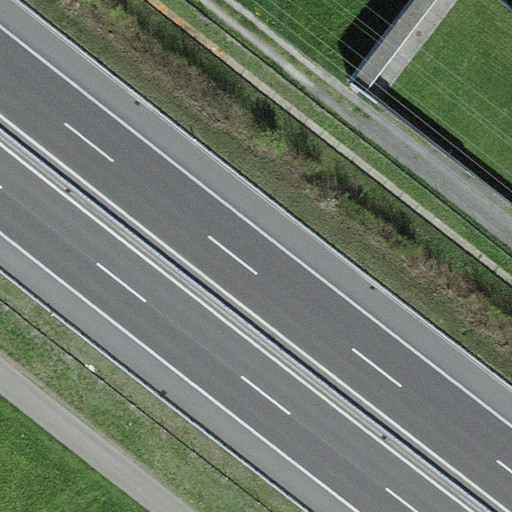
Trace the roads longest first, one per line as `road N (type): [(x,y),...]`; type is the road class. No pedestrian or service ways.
road 1 (motorway): [(511,472),(0,74)]
road 2 (motorway): [(0,185),(415,511)]
road 3 (unclassified): [(0,374),(170,511)]
